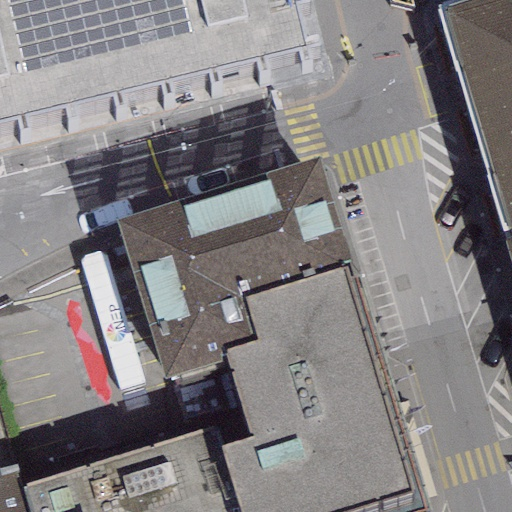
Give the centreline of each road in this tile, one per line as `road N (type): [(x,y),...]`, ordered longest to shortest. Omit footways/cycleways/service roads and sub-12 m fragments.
road 1 (residential): [(388,125),(0,233)]
road 2 (residential): [(388,125),(485,511)]
road 3 (residential): [(382,0),(388,125)]
